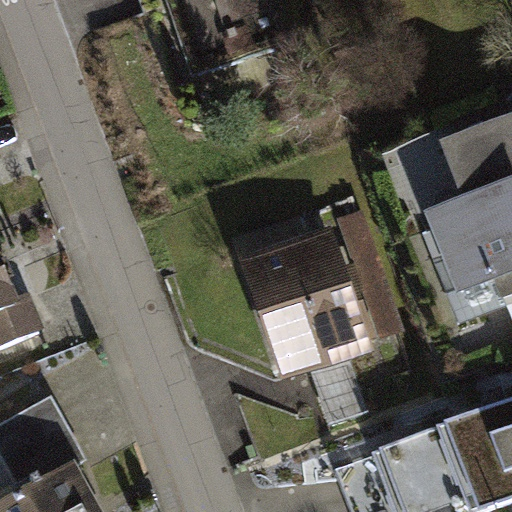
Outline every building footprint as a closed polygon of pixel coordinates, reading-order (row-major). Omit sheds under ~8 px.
[(166,0),(191,73),(278,44),(263,0),(166,0)] [(511,295),(511,121),(443,147),(464,202),(433,214),(469,312),(511,295)] [(353,264),(338,269),(340,274),(351,270),(358,291),(362,289),(379,339),(405,330),(364,211),(338,220),(353,264)] [(305,218),(240,240),(286,375),(326,362),(322,352),(373,335),(358,291),(351,270),(340,274),(338,269),(328,239),(313,244),(305,218)] [(15,300),(0,262),(0,351),(41,335),(26,296),(15,300)] [(348,358),(314,369),(332,424),(366,413),(348,358)] [(44,403),(0,426),(0,454),(17,486),(72,457),(44,403)] [(511,404),(439,431),(469,511),(491,511),(511,504),(511,404)] [(469,511),(439,431),(370,457),(372,461),(338,474),(352,511),(469,511)] [(92,511),(69,470),(0,507),(0,511),(92,511)]
